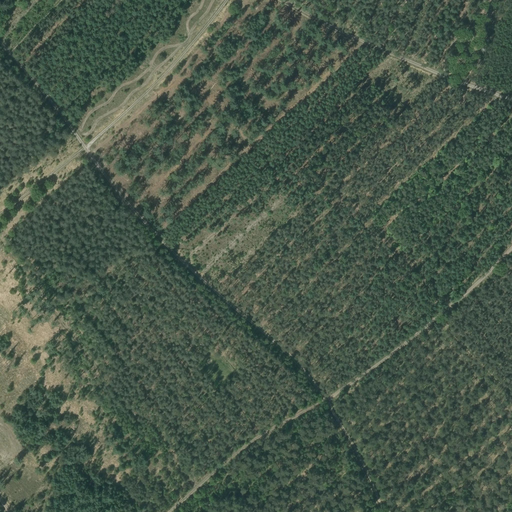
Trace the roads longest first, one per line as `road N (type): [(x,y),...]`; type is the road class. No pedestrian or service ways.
road 1 (track): [(11,52),(132,207),(328,399)]
road 2 (track): [(0,210),(132,104),(226,0)]
road 3 (track): [(511,246),(328,399)]
road 4 (track): [(386,510),(328,399)]
